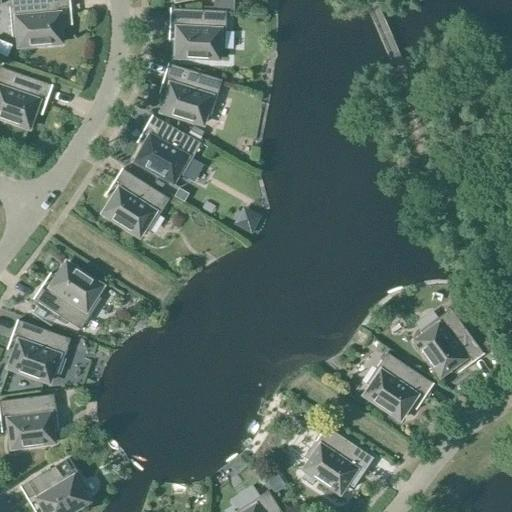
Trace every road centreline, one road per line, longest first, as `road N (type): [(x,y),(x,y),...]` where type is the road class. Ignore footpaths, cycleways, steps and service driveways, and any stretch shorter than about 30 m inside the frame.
road 1 (unclassified): [(115,0),(116,56),(103,100),(35,209)]
road 2 (unclassified): [(395,511),(468,432),(511,398)]
